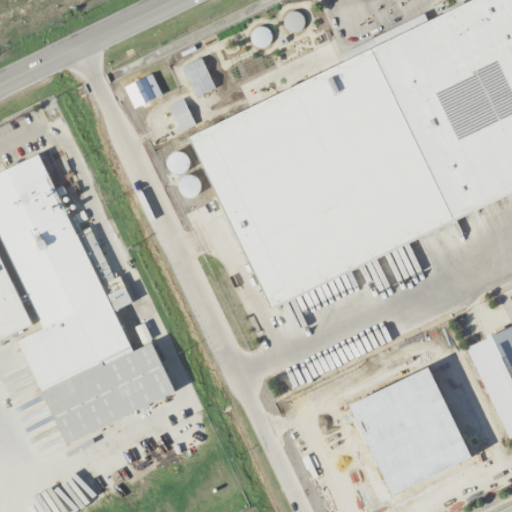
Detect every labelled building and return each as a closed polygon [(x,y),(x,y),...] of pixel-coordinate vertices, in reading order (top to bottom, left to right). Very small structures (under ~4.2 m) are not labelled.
[(188,138),(471,0),(511,0),(511,190),(271,308),(188,138)] [(182,67),(196,98),(215,89),(202,59),(182,67)] [(161,98),(154,76),(125,86),(133,108),(161,98)] [(180,132),(195,126),(184,99),(169,106),(180,132)] [(175,176),(191,166),(181,151),(165,161),(175,176)] [(1,240),(0,240),(0,255),(33,325),(0,340),(0,173),(39,155),(77,234),(90,228),(115,279),(120,277),(132,302),(114,310),(134,352),(151,343),(175,393),(67,445),(17,341),(43,328),(1,240)] [(202,189),(190,173),(174,186),(187,201),(202,189)] [(511,436),(508,438),(466,349),(511,326),(511,436)]
